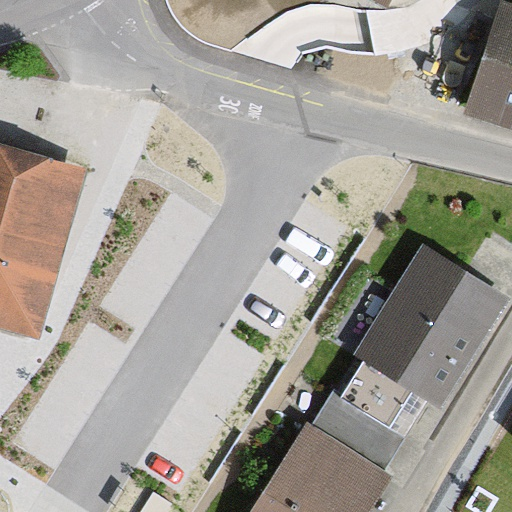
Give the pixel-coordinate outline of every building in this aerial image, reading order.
[(426,0),(374,0),(415,21),(426,0)] [(511,8),(499,4),(464,111),(511,126),(511,8)] [(0,295),(40,142),(0,131),(0,295)] [(438,416),(507,304),(396,236),(327,347),(353,363),(328,403),(382,436),(406,397),(438,416)] [(364,511),(385,481),(296,424),(239,511),(364,511)]
